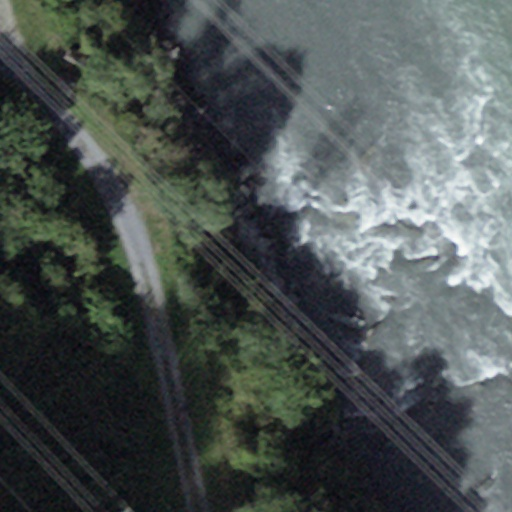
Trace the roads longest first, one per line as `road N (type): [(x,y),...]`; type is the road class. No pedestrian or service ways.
road 1 (track): [(198,511),(122,204),(69,132)]
road 2 (track): [(69,132),(9,0)]
